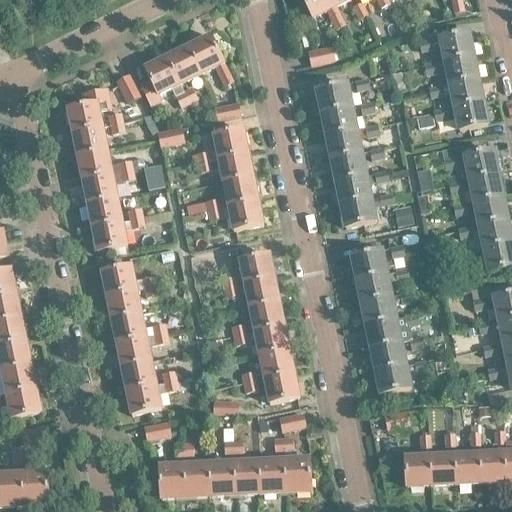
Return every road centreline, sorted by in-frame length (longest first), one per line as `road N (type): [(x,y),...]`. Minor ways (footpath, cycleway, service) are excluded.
road 1 (residential): [(253,0),(360,511)]
road 2 (residential): [(109,511),(9,77)]
road 3 (residential): [(9,77),(172,0)]
